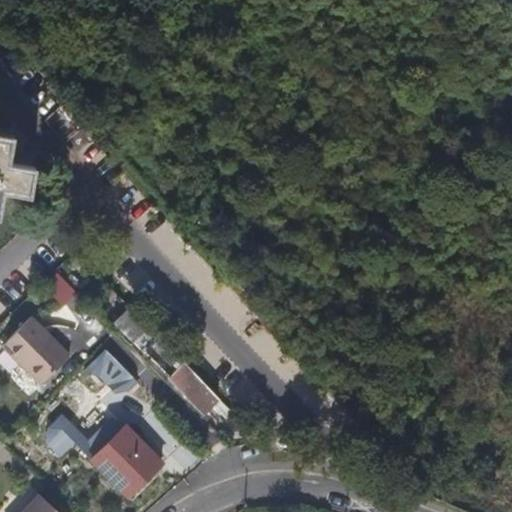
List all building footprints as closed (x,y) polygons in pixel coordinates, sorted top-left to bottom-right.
[(0,211),(3,192),(33,197),(43,141),(20,138),(15,164),(8,163),(13,137),(0,134),(0,211)] [(61,307),(76,292),(55,271),(40,286),(61,307)] [(206,410),(217,399),(181,361),(127,306),(114,318),(206,410)] [(74,358),(33,319),(6,349),(46,387),(74,358)] [(119,393),(134,377),(105,349),(89,364),(119,393)] [(181,361),(217,399),(219,396),(183,360),(181,361)] [(59,452),(79,440),(64,415),(44,428),(59,452)] [(160,462),(119,425),(87,460),(128,497),(160,462)] [(55,511),(39,497),(24,511),(55,511)]
